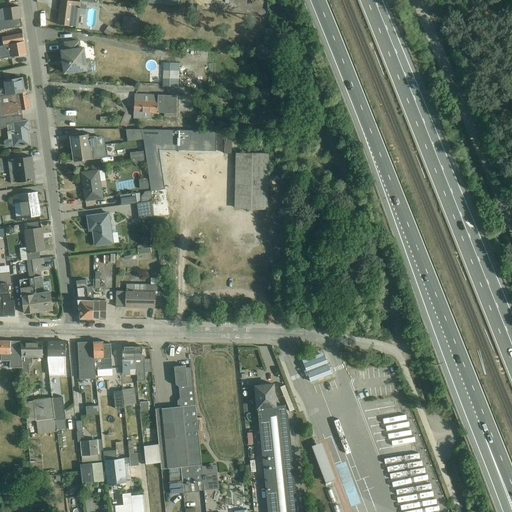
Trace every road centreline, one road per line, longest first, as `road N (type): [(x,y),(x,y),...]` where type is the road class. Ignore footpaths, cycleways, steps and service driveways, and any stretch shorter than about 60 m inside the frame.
road 1 (motorway): [(317,0),(474,391)]
road 2 (motorway): [(511,364),(367,0)]
road 3 (residential): [(28,0),(72,330)]
road 4 (residential): [(393,350),(326,337),(72,330)]
road 5 (unclassified): [(413,0),(511,232)]
road 6 (motorway): [(474,391),(480,442),(506,511)]
